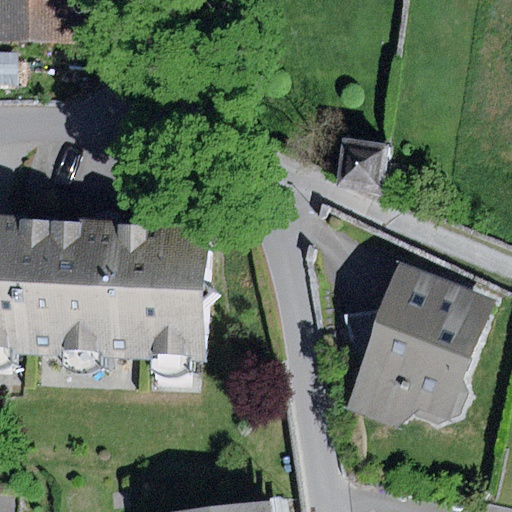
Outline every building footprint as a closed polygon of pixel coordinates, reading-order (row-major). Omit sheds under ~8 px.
[(96,0),(0,0),(0,43),(97,44),(96,0)] [(389,151),(343,140),(333,183),(379,194),(389,151)] [(210,224),(0,218),(0,351),(206,357),(210,224)] [(495,305),(402,270),(387,310),(349,409),(400,428),(413,416),(438,426),(460,415),(469,395),(465,383),(495,305)] [(346,316),(357,385),(387,310),(346,316)] [(279,511),(277,496),(169,511),(279,511)]
